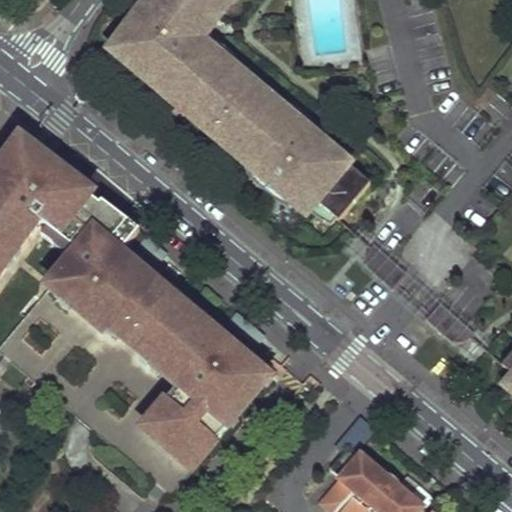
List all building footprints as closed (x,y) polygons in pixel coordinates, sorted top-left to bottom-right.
[(340,223),(372,186),(330,151),(326,155),(295,128),(299,124),(202,43),(207,37),(200,32),(215,11),(223,0),(152,0),(131,29),(129,31),(131,33),(127,38),(126,39),(126,41),(125,41),(125,42),(125,44),(125,45),(125,46),(125,47),(125,49),(125,50),(125,51),(125,52),(125,53),(126,54),(127,55),(127,56),(128,57),(129,58),(129,59),(129,60),(137,66),(141,69),(138,73),(193,120),(198,113),(221,132),(243,150),(237,158),(265,181),(270,175),(278,182),(284,187),(280,193),(308,217),(311,213),(318,205),(337,220),(340,223)] [(222,16),(234,0),(223,0),(215,11),(222,16)] [(207,37),(222,16),(215,11),(200,32),(207,37)] [(109,53),(136,76),(138,73),(134,70),(137,66),(129,60),(129,59),(129,58),(128,57),(127,56),(127,55),(126,54),(125,53),(125,52),(125,51),(125,50),(125,49),(125,47),(125,46),(125,45),(125,44),(125,42),(125,41),(126,41),(126,39),(127,38),(131,33),(129,31),(131,29),(129,27),(109,53)] [(193,120),(215,139),(221,132),(198,113),(193,120)] [(326,155),(330,151),(299,124),(295,128),(326,155)] [(215,139),(237,158),(243,150),(221,132),(215,139)] [(0,171),(0,200),(35,152),(22,142),(0,171)] [(0,201),(0,278),(7,269),(3,266),(16,249),(19,252),(40,224),(48,231),(79,254),(72,263),(50,289),(61,299),(64,295),(76,305),(73,309),(105,335),(106,334),(112,326),(122,335),(120,338),(142,357),(145,354),(163,369),(160,372),(181,389),(154,422),(162,429),(154,438),(194,472),(270,381),(238,354),(234,359),(219,347),(223,342),(133,266),(130,270),(118,260),(121,257),(141,233),(103,204),(101,207),(91,199),(93,197),(36,153),(0,201)] [(273,187),(278,182),(270,175),(265,181),(273,187)] [(273,187),(280,193),(284,187),(278,182),(273,187)] [(331,226),(332,226),(337,220),(318,205),(311,213),(313,214),(317,218),(322,221),(326,223),(331,226)] [(48,231),(43,238),(72,263),(79,254),(48,231)] [(166,255),(149,240),(141,250),(158,264),(166,255)] [(371,251),(371,252),(370,253),(368,258),(368,265),(368,266),(369,267),(369,268),(370,269),(370,270),(371,271),(371,272),(373,275),(394,293),(409,276),(375,246),(371,251)] [(7,269),(10,272),(23,254),(19,252),(16,249),(3,266),(7,269)] [(133,266),(121,257),(118,260),(130,270),(133,266)] [(61,299),(58,302),(70,312),(73,309),(76,305),(64,295),(61,299)] [(427,322),(448,341),(449,341),(451,343),(452,343),(452,344),(453,343),(454,344),(455,345),(457,345),(458,345),(459,345),(461,345),(462,345),(464,345),(466,344),(468,343),(470,341),(476,335),(442,306),(427,322)] [(264,337),(239,316),(231,326),(256,346),(264,337)] [(112,326),(106,334),(117,342),(120,338),(122,335),(112,326)] [(238,354),(223,342),(219,347),(234,359),(238,354)] [(142,357),(139,361),(157,376),(160,372),(163,369),(145,354),(142,357)] [(511,356),(503,367),(511,374),(511,356)] [(154,422),(146,431),(154,438),(162,429),(154,422)] [(378,472),(350,449),(331,472),(343,481),(323,505),(330,511),(336,511),(354,492),(357,495),(365,502),(369,505),(371,502),(375,505),(380,509),(379,511),(423,511),(424,511),(407,497),(407,498),(377,473),(378,472)] [(354,499),(362,505),(365,502),(357,495),(354,499)] [(362,505),(354,499),(343,511),(363,511),(366,508),(362,505)]
